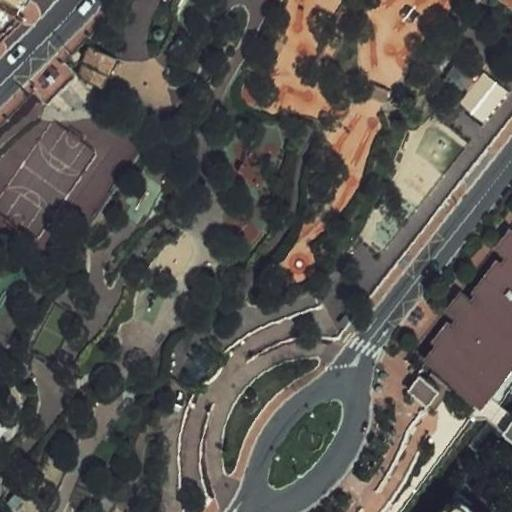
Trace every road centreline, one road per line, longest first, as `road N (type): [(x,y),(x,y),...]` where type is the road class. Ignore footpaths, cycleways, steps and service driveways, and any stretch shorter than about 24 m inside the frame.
road 1 (tertiary): [(353,371),(375,330),(511,158)]
road 2 (tertiary): [(251,509),(284,502),(331,469),(352,430),(353,371)]
road 3 (tertiary): [(353,371),(329,380),(284,423),(267,449),(251,509)]
